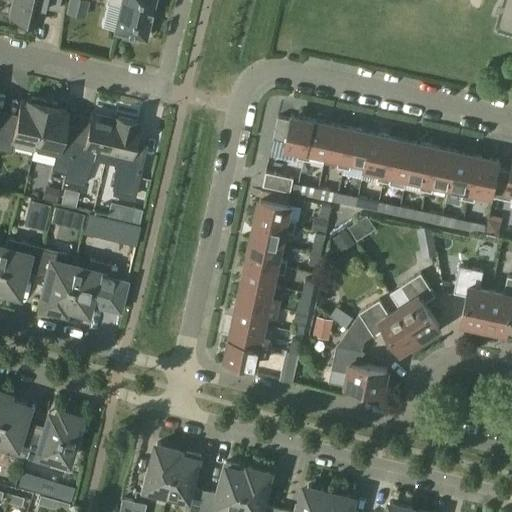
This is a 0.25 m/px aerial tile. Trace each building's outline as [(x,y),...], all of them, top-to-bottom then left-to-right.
[(12,0),(9,15),(15,17),(18,20),(29,23),(33,21),(39,22),(43,7),(56,10),(58,0),(12,0)] [(86,0),(67,0),(65,13),(84,18),(88,0),(86,0)] [(144,37),(153,0),(107,0),(107,2),(121,5),(115,30),(123,32),(122,37),(135,40),(136,35),(144,37)] [(33,147),(44,100),(31,97),(31,100),(26,99),(26,101),(20,100),(14,126),(2,123),(0,129),(0,149),(10,151),(11,143),(33,147)] [(51,169),(65,172),(72,139),(60,136),(66,110),(60,109),(61,107),(56,106),(57,103),(44,100),(33,147),(55,152),(54,158),(51,169)] [(104,161),(114,119),(91,114),(84,142),(72,139),(65,172),(63,181),(82,185),(92,159),(104,161)] [(274,137),(286,140),(285,144),(299,147),(297,157),(304,158),(312,119),(291,115),(291,118),(278,116),(274,137)] [(114,119),(104,161),(116,164),(113,193),(133,197),(142,155),(130,152),(137,124),(134,124),(135,121),(116,117),(116,120),(114,119)] [(324,162),(326,153),(332,123),(312,119),(304,158),(310,160),(324,162)] [(344,167),(352,128),(332,123),(326,153),(339,156),(337,165),(344,167)] [(352,128),(344,167),(350,168),(352,159),(365,162),(372,132),(352,128)] [(384,180),(393,137),(372,132),(365,162),(364,166),(379,170),(377,179),(384,180)] [(407,176),(414,141),(393,137),(384,180),(390,182),(392,172),(407,176)] [(426,189),(435,146),(414,141),(407,176),(421,179),(419,188),(426,189)] [(449,185),(456,150),(435,146),(426,189),(433,191),(435,181),(449,185)] [(468,199),(477,155),(456,150),(449,185),(464,188),(462,197),(468,199)] [(492,195),(498,166),(499,159),(477,155),(468,199),(475,200),(477,191),(490,194),(490,195),(492,195)] [(511,161),(510,169),(498,166),(492,195),(511,199),(511,196),(511,161)] [(266,171),(263,184),(291,190),(294,177),(266,171)] [(299,183),(297,193),(316,197),(318,187),(299,183)] [(318,187),(316,197),(336,201),(338,191),(318,187)] [(338,191),(336,201),(356,205),(358,195),(338,191)] [(358,195),(356,205),(377,210),(379,200),(358,195)] [(256,217),(295,226),(296,220),(287,217),(290,203),(260,197),(256,217)] [(26,214),(47,219),(51,204),(30,199),(26,214)] [(379,200),(377,210),(398,214),(401,204),(379,200)] [(320,215),(329,218),(332,205),(323,203),(322,204),(320,215)] [(401,204),(398,214),(420,219),(422,209),(401,204)] [(422,209),(420,219),(440,224),(443,214),(422,209)] [(454,226),(456,216),(443,214),(440,224),(454,226)] [(295,226),(256,217),(251,237),(281,244),(284,231),(294,233),(295,226)] [(94,235),(120,241),(123,225),(98,219),(94,235)] [(472,219),(470,229),(484,231),(486,222),(472,219)] [(418,229),(423,257),(438,255),(433,228),(433,227),(429,227),(418,229)] [(281,244),(251,237),(247,257),(286,266),(288,259),(278,257),(281,244)] [(324,241),(314,239),(312,251),(322,253),(324,241)] [(35,271),(41,247),(27,243),(25,252),(4,247),(0,264),(0,288),(17,292),(23,268),(35,271)] [(42,299),(41,304),(62,309),(64,304),(73,265),(61,262),(63,253),(41,247),(35,271),(47,274),(41,298),(42,299)] [(318,266),(319,266),(322,253),(312,251),(309,264),(318,266)] [(243,277),(273,284),(275,270),(285,272),(286,266),(247,257),(243,277)] [(73,265),(64,304),(85,309),(89,295),(106,300),(115,266),(90,259),(87,268),(73,265)] [(483,329),(492,289),(480,286),(483,270),(460,265),(454,291),(467,294),(461,321),(470,323),(470,326),(483,329)] [(399,306),(421,340),(433,333),(431,330),(439,325),(424,302),(436,295),(421,272),(400,285),(410,299),(399,306)] [(492,289),(483,329),(497,332),(497,329),(507,331),(511,306),(511,276),(508,275),(504,292),(492,289)] [(282,287),(272,285),(273,284),(243,277),(238,297),(278,306),(279,299),(281,292),(282,287)] [(315,281),(305,279),(303,290),(313,292),(315,281)] [(309,304),(310,304),(313,292),(303,290),(301,303),(309,304)] [(276,316),(276,312),(278,306),(238,297),(234,317),(264,324),(273,326),(276,316)] [(421,340),(399,306),(389,313),(379,298),(359,311),(374,334),(385,327),(400,350),(408,345),(410,348),(421,340)] [(314,333),(330,336),(334,317),(318,314),(314,333)] [(230,337),(269,346),(271,339),(261,337),(264,324),(234,317),(230,337)] [(297,319),(294,331),(304,333),(307,321),(306,321),(297,319)] [(269,346),(230,337),(225,358),(255,364),(258,350),(268,352),(269,346)] [(302,341),(292,340),(290,350),(299,352),(302,342),(302,341)] [(386,376),(387,368),(360,363),(363,350),(337,344),(331,367),(348,371),(345,384),(357,386),(356,390),(370,393),(371,390),(383,392),(386,376)] [(287,364),(297,366),(299,352),(290,350),(287,364)] [(5,399),(0,413),(0,439),(13,444),(10,452),(24,457),(30,433),(19,430),(22,420),(26,405),(5,399)] [(30,433),(24,457),(48,464),(50,455),(66,460),(66,457),(69,458),(74,442),(71,441),(77,421),(76,421),(77,416),(58,410),(57,415),(49,412),(44,426),(33,423),(30,433)] [(168,491),(179,448),(157,442),(149,476),(145,475),(141,491),(152,494),(153,488),(168,491)] [(189,511),(199,511),(205,490),(191,486),(194,473),(197,474),(202,455),(187,451),(186,454),(179,452),(180,448),(179,448),(168,491),(180,494),(179,501),(189,503),(187,511),(189,511)] [(238,509),(249,465),(248,465),(247,469),(239,467),(240,465),(225,461),(220,480),(223,481),(220,493),(205,490),(199,511),(212,511),(213,509),(223,511),(225,506),(238,509)] [(280,511),(281,509),(262,504),(271,471),(249,465),(238,509),(249,511),(280,511)] [(22,471),(18,485),(33,490),(38,476),(22,471)] [(73,487),(57,482),(53,496),(69,500),(73,487)] [(323,511),(329,490),(308,485),(307,490),(303,489),(297,511),(292,511),(281,509),(280,511),(323,511)] [(349,511),(352,501),(349,500),(350,495),(329,490),(323,511),(349,511)] [(9,493),(7,502),(21,505),(23,496),(9,493)] [(51,507),(53,498),(39,494),(37,503),(51,507)] [(119,511),(132,511),(135,499),(123,497),(119,511)] [(53,498),(51,507),(66,511),(69,503),(53,498)] [(410,511),(411,507),(390,501),(386,511),(410,511)]
